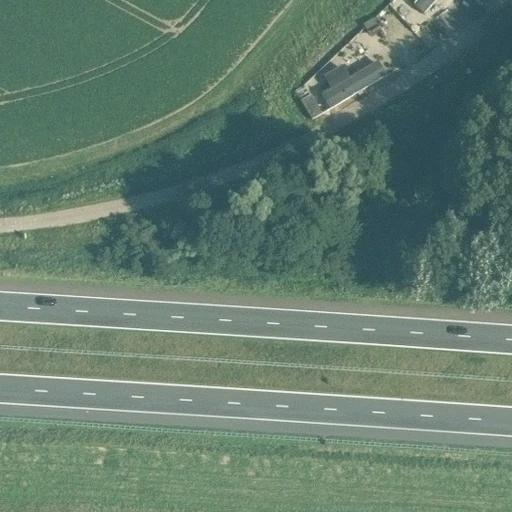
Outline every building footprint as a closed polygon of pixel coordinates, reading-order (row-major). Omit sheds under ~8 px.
[(420,0),(413,8),(422,16),(436,0),(420,0)] [(480,0),(467,0),(465,4),(479,15),(487,4),(480,0)] [(376,36),(381,48),(397,42),(392,30),(376,36)] [(330,93),(320,98),(328,112),(385,79),(377,65),(347,82),(340,70),(323,80),(330,93)] [(310,96),(301,102),(309,116),(311,121),(321,115),(310,96)]
